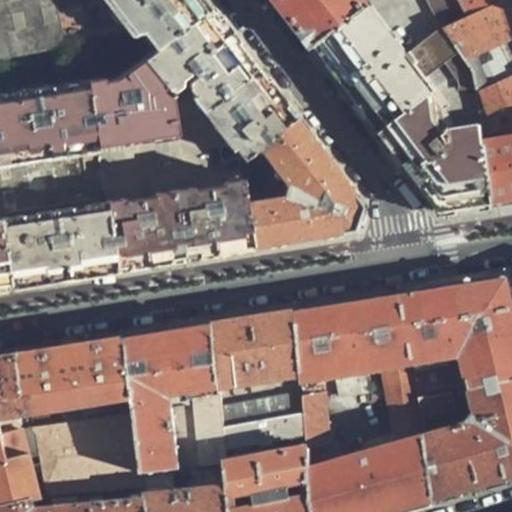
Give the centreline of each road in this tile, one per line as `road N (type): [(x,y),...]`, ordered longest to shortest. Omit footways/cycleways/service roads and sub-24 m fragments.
road 1 (residential): [(412,252),(0,318)]
road 2 (residential): [(412,252),(406,223),(238,0)]
